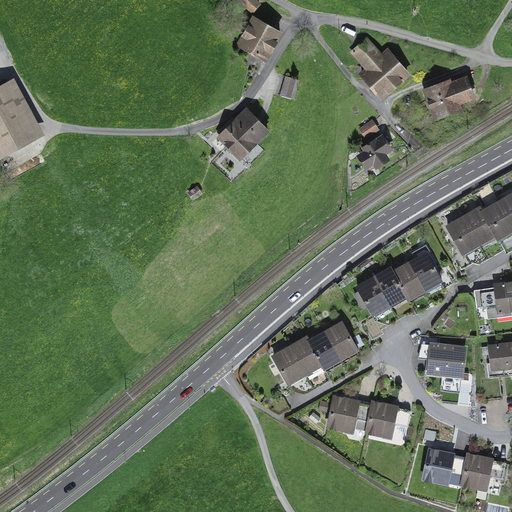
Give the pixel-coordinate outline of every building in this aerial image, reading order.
[(239,0),(253,12),(261,3),(258,0),(239,0)] [(255,14),(239,44),(268,59),(284,28),(255,14)] [(367,73),(383,90),(409,68),(393,50),(386,56),(372,40),(359,51),(374,67),(367,73)] [(287,74),(282,92),(300,97),(304,79),(287,74)] [(449,82),(425,90),(435,116),(457,108),(455,103),(472,96),(466,79),(450,85),(449,82)] [(0,158),(44,134),(14,81),(0,88),(0,158)] [(220,136),(240,157),(266,131),(245,110),(220,136)] [(359,127),(365,138),(379,130),(373,119),(359,127)] [(366,151),(359,155),(366,167),(373,162),(375,165),(387,158),(385,154),(392,150),(382,136),(364,148),(366,151)] [(511,226),(511,193),(498,201),(511,226)] [(497,239),(511,231),(511,226),(498,201),(481,210),(496,238),(497,239)] [(481,246),(496,238),(481,210),(480,209),(465,217),(481,246)] [(465,255),(481,246),(465,217),(449,226),(465,255)] [(449,282),(432,251),(415,261),(431,290),(449,282)] [(431,290),(415,261),(399,269),(414,299),(431,290)] [(414,299),(396,265),(378,276),(398,308),(414,299)] [(398,308),(378,276),(359,287),(377,316),(398,308)] [(511,282),(496,284),(499,311),(511,309),(511,282)] [(358,350),(342,322),(325,331),(341,360),(358,350)] [(324,369),(341,360),(325,331),(308,341),(322,366),(324,369)] [(308,341),(306,338),(290,347),(305,375),(322,366),(308,341)] [(511,343),(491,345),(493,367),(511,365),(511,343)] [(432,344),(429,371),(461,374),(464,348),(432,344)] [(305,375),(290,347),(274,356),(289,384),(305,375)] [(312,382),(322,376),(321,374),(325,372),(322,367),(308,376),(312,382)] [(328,426),(357,432),(363,401),(334,395),(328,426)] [(374,403),(369,432),(396,437),(401,408),(374,403)] [(433,448),(428,477),(453,481),(458,452),(433,448)] [(468,484),(490,488),(496,458),(475,453),(468,484)]
